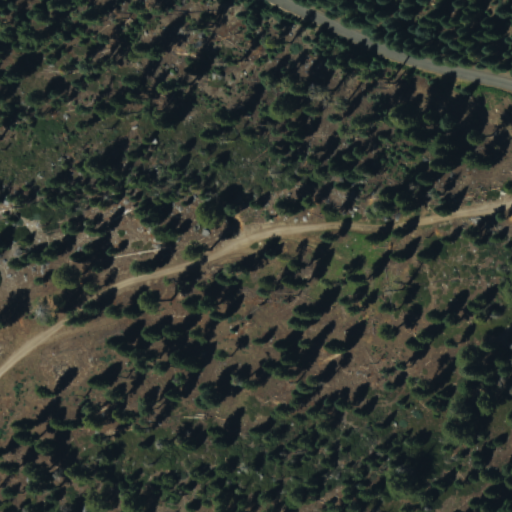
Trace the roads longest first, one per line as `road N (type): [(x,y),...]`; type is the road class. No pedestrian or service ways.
road 1 (track): [(0,294),(44,269),(511,180)]
road 2 (residential): [(511,87),(402,61),(275,0)]
